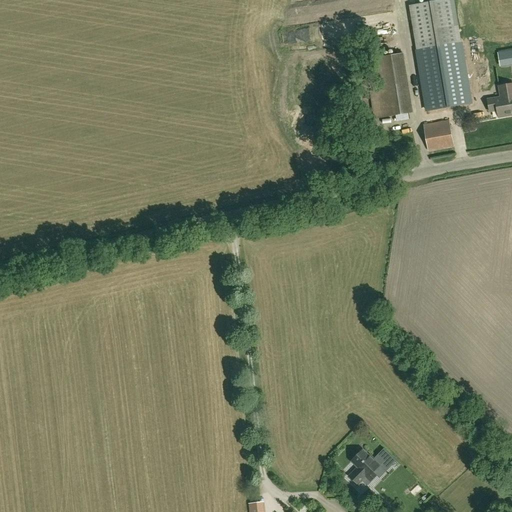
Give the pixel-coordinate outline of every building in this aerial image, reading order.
[(470,103),(460,44),(462,44),(454,0),(442,0),(409,6),(417,52),(418,52),(428,110),(470,103)] [(511,48),(498,49),(499,62),(511,61),(511,48)] [(407,112),(401,52),(372,55),(375,88),(369,89),(371,115),(407,112)] [(501,100),(511,98),(511,84),(499,87),(501,98),(501,100)] [(511,98),(501,100),(501,98),(487,101),(489,112),(497,111),(498,118),(507,116),(506,114),(511,113),(511,98)] [(428,151),(454,146),(449,121),(424,126),(428,151)] [(370,456),(369,457),(363,450),(352,461),(358,467),(349,476),(358,485),(365,478),(370,482),(376,475),(373,472),(380,465),(370,456)] [(262,511),(261,503),(250,505),(250,511),(262,511)]
